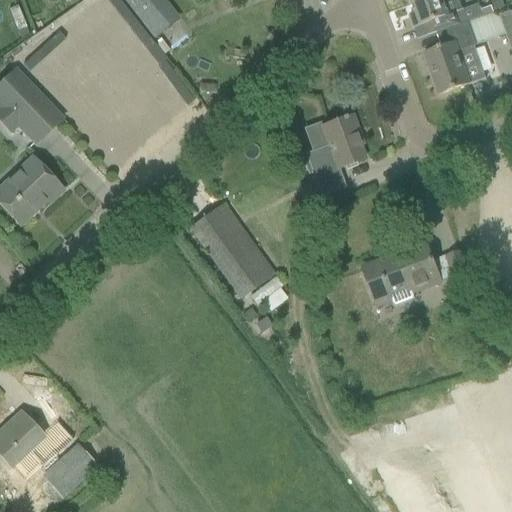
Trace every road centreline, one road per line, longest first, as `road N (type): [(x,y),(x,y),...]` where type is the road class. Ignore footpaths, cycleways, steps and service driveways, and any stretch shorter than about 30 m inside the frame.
road 1 (unclassified): [(0,333),(308,37),(358,0)]
road 2 (residential): [(511,127),(450,140),(422,137),(362,0)]
